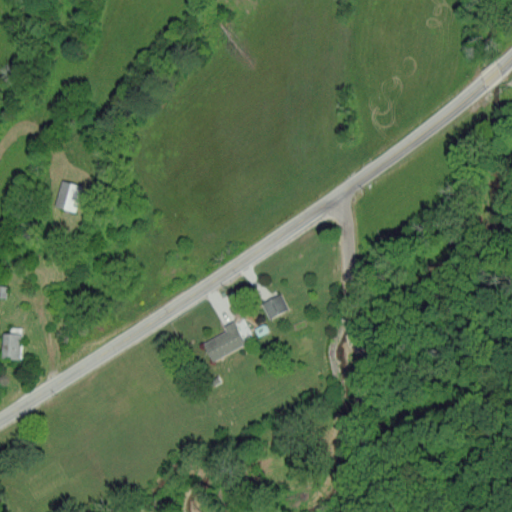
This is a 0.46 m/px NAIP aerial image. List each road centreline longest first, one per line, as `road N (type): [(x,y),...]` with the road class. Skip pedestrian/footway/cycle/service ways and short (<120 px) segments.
road 1 (secondary): [(0,417),(405,134),(511,48)]
road 2 (residential): [(351,511),(359,387),(352,172)]
